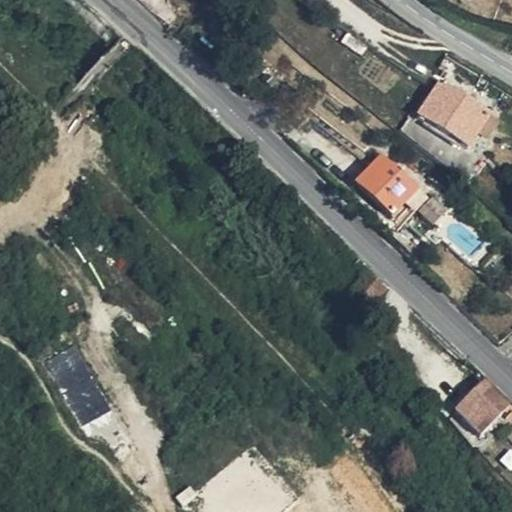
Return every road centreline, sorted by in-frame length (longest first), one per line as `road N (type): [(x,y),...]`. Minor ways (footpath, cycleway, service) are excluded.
road 1 (tertiary): [(511,379),(116,0)]
road 2 (tertiary): [(511,70),(403,0)]
